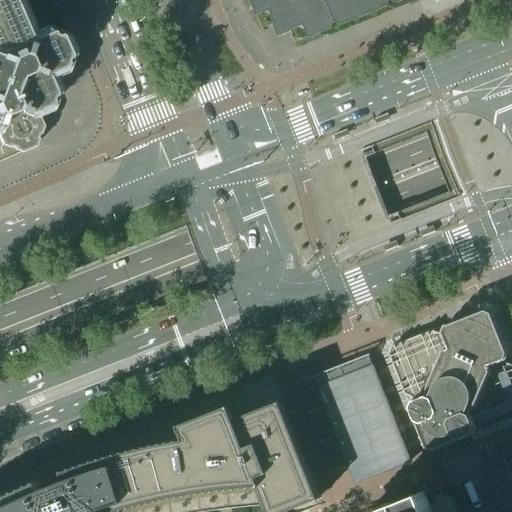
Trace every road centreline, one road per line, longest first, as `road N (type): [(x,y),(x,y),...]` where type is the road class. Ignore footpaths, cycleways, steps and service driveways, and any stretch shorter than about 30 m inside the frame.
road 1 (primary): [(0,353),(511,151)]
road 2 (primary): [(511,116),(0,317)]
road 3 (primary): [(489,51),(233,162)]
road 4 (primary): [(0,418),(254,315)]
road 5 (primary): [(254,315),(511,227)]
road 6 (primary): [(186,181),(0,249)]
road 7 (primary): [(107,0),(186,181)]
road 8 (primary): [(233,162),(171,0)]
road 9 (primary): [(254,315),(267,252),(233,162)]
road 10 (primary): [(186,181),(236,302),(254,315)]
